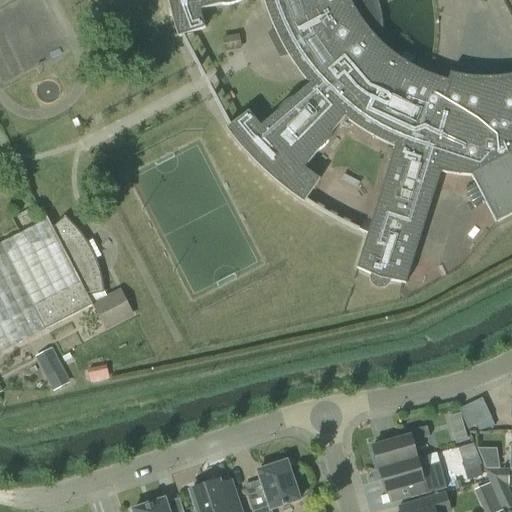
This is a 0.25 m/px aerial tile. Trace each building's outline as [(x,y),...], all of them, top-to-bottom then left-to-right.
[(166,0),(169,12),(172,24),(177,39),(205,30),(199,11),(220,6),(224,6),(227,6),(231,6),(234,5),(237,3),(242,0),(262,0),(263,1),(263,4),(267,15),(274,31),(279,42),(285,54),(299,74),(305,82),(306,81),(310,85),(294,98),(289,100),(286,102),(283,105),(280,108),(278,111),(276,114),(260,127),(248,112),(225,130),(230,137),(242,151),(262,172),(281,188),(295,199),(303,205),(319,181),(304,169),(317,153),(320,151),(323,148),(325,146),(328,142),(330,139),(331,136),(332,133),(344,119),(348,122),(347,123),(354,127),(363,133),(372,138),(383,144),(400,151),(401,152),(355,270),(372,278),(372,279),(372,280),(372,281),(373,282),(373,283),(374,284),(375,285),(376,286),(377,286),(378,287),(379,287),(380,287),(381,287),(381,286),(382,286),(383,286),(384,285),(385,284),(386,283),(386,282),(405,285),(439,174),(447,175),(454,176),(455,176),(463,177),(470,178),(495,224),(511,215),(511,75),(511,76),(505,77),(501,78),(495,78),(485,79),(483,79),(476,79),(468,78),(466,78),(458,76),(454,75),(449,74),(447,81),(436,78),(421,72),(407,64),(394,56),(380,44),(369,33),(367,30),(381,23),(369,0),(166,0)] [(224,53),(240,51),(238,36),(221,38),(224,53)] [(320,190),(312,200),(325,211),(333,200),(320,190)] [(90,298),(103,295),(100,278),(95,261),(87,245),(76,231),(64,219),(54,228),(51,229),(45,219),(44,219),(45,221),(0,244),(0,355),(90,308),(91,310),(92,309),(87,299),(90,298)] [(105,332),(133,317),(119,290),(92,305),(94,308),(93,309),(105,332)] [(45,377),(61,369),(51,349),(34,358),(45,377)] [(109,369),(90,374),(93,383),(111,379),(109,369)] [(467,430),(491,419),(481,399),(458,410),(467,430)] [(417,460),(412,443),(430,438),(427,428),(403,433),(404,439),(372,448),(378,471),(417,460)] [(463,428),(453,431),(457,445),(467,442),(463,428)] [(473,445),(458,449),(464,470),(478,466),(481,465),(473,445)] [(511,458),(511,448),(510,448),(510,446),(484,446),(484,470),(508,470),(510,470),(510,459),(511,458)] [(438,464),(429,467),(426,457),(417,460),(378,471),(385,494),(407,488),(411,499),(445,490),(438,464)] [(283,464),(282,461),(269,465),(270,468),(257,472),(262,488),(246,493),(252,511),(271,511),(299,501),(286,462),(283,464)] [(508,486),(508,470),(484,470),(500,509),(511,508),(511,500),(506,486),(508,486)] [(226,504),(219,482),(190,492),(196,511),(242,511),(238,500),(226,504)] [(476,491),(481,502),(494,496),(489,485),(476,491)] [(449,511),(444,494),(399,507),(400,511),(449,511)] [(168,511),(164,500),(132,511),(168,511)]
